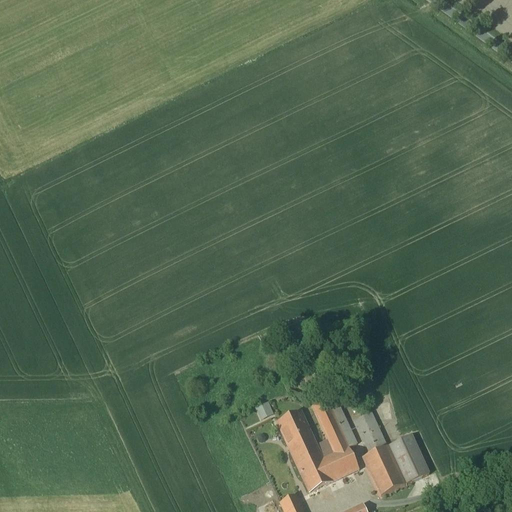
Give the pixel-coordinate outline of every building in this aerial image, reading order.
[(313,408),(328,441),(342,434),(349,449),(357,446),(335,398),(313,408)] [(262,421),(275,416),(269,403),(256,408),(262,421)] [(300,414),(277,424),(294,461),(317,450),(316,448),(300,414)] [(371,414),(354,422),(370,456),(387,449),(371,414)] [(328,442),(316,448),(317,450),(294,461),(310,494),(359,471),(349,449),(342,434),(328,441),(328,442)] [(370,456),(363,459),(381,498),(429,476),(411,437),(387,449),(370,456)] [(302,511),(296,497),(280,504),(283,511),(302,511)]
